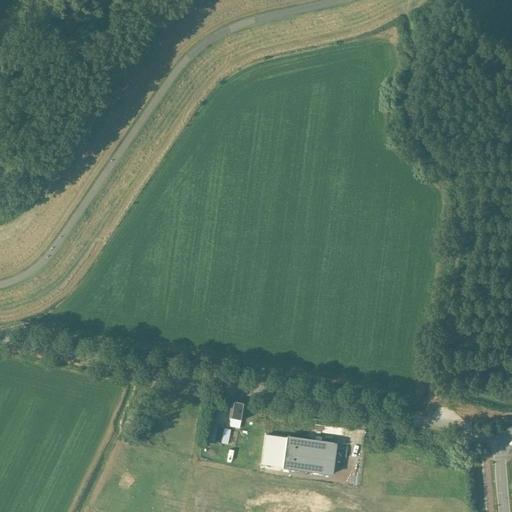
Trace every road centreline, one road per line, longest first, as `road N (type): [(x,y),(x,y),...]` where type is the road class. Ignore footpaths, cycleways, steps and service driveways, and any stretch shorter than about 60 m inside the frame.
road 1 (unclassified): [(503,444),(456,426),(0,339)]
road 2 (unclassified): [(0,284),(43,262),(189,55),(228,29),(342,0)]
